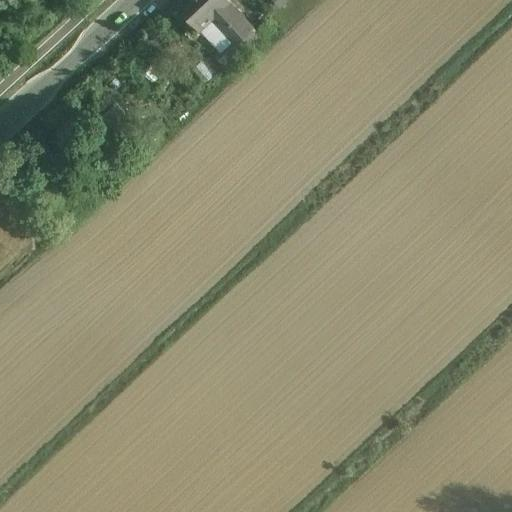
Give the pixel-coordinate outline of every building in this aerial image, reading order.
[(229,0),(173,0),(198,28),(206,21),(229,0)] [(251,24),(229,0),(206,21),(225,42),(228,46),(236,38),(251,24)] [(255,29),(263,38),(277,26),(269,17),(255,29)] [(251,24),(236,38),(248,51),(263,38),(255,29),(251,24)] [(248,51),(236,38),(228,46),(225,42),(212,53),(227,69),(248,51)]
